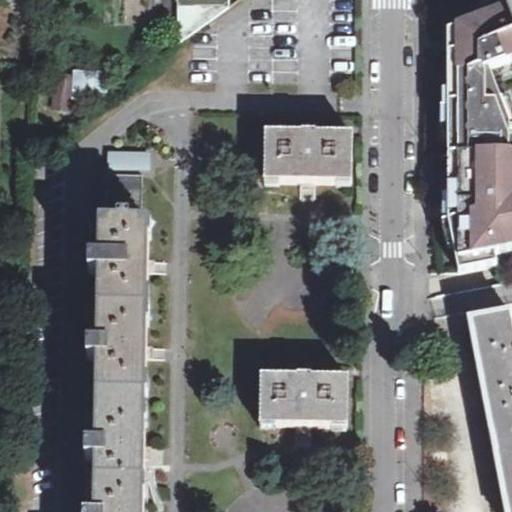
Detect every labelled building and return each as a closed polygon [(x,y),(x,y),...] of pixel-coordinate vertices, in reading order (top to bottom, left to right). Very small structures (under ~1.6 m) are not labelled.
[(230,8),(230,0),(177,0),(178,49),(195,36),(230,8)] [(454,31),(448,33),(449,157),(449,199),(450,204),(452,241),(459,275),(497,267),(495,256),(511,253),(511,139),(510,140),(511,115),(493,71),(511,63),(511,26),(506,12),(454,31)] [(61,77),(57,113),(72,115),(77,79),(61,77)] [(265,134),(264,184),(307,185),(352,186),(353,136),(265,134)] [(94,447),(87,447),(86,462),(94,462),(94,469),(94,482),(93,511),(144,511),(144,469),(145,458),(147,355),(148,272),(149,225),(106,224),(99,224),(98,261),(90,260),(89,275),(98,275),(96,347),(88,347),(88,361),(96,361),(94,447)] [(9,276),(0,276),(0,303),(8,304),(9,276)] [(511,511),(511,319),(511,314),(470,322),(506,511),(511,511)] [(0,394),(5,394),(8,319),(0,318),(0,394)] [(8,319),(5,394),(16,395),(18,319),(8,319)] [(261,378),(260,428),(304,428),(348,429),(349,379),(261,378)]
